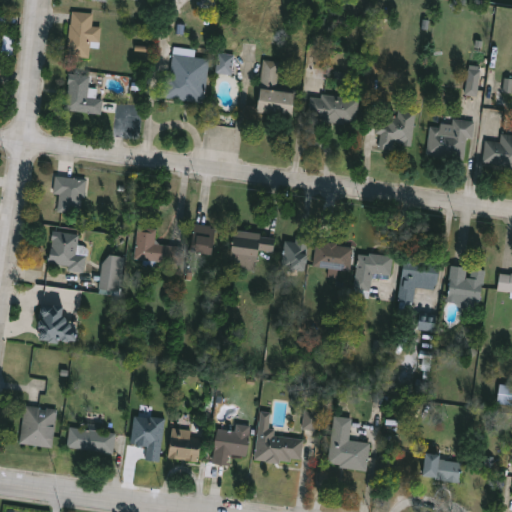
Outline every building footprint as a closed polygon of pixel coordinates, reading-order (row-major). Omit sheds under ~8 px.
[(216,9),(216,0),(200,0),(201,8),(216,9)] [(93,12),(92,25),(101,26),(99,47),(90,47),(89,58),(68,56),(70,11),(93,12)] [(11,36),(11,54),(3,54),(3,36),(11,36)] [(168,99),(172,48),(195,50),(194,56),(208,58),(205,102),(168,99)] [(229,57),(229,72),(219,72),(219,57),(229,57)] [(262,59),(280,61),(277,89),(295,91),(293,116),(257,113),(262,59)] [(465,94),(469,64),(481,66),(477,96),(465,94)] [(89,98),(102,98),(102,112),(67,112),(68,74),(89,75),(89,98)] [(511,93),(503,93),(505,78),(511,78),(511,93)] [(356,125),(307,119),(310,93),(358,98),(356,125)] [(415,110),(412,146),(396,144),(396,151),(377,149),(379,120),(396,121),(397,109),(415,110)] [(427,156),(430,124),(452,126),(452,119),(472,121),(468,160),(427,156)] [(485,140),(500,142),(501,133),(511,134),(511,167),(483,163),(485,140)] [(60,195),(53,194),(55,175),(86,179),(82,214),(58,211),(60,195)] [(192,253),(193,224),(214,225),(213,254),(192,253)] [(156,227),(155,243),(182,246),(180,264),(134,259),(138,225),(156,227)] [(79,232),(77,245),(88,247),(84,271),(48,265),(54,228),(79,232)] [(229,268),(233,231),(275,235),(274,252),(259,250),(257,271),(229,268)] [(309,269),(284,269),(284,239),(309,239),(309,269)] [(314,266),(317,241),(353,245),(350,270),(314,266)] [(393,255),(390,278),(372,276),(370,290),(355,288),(360,251),(393,255)] [(101,289),(104,255),(124,257),(120,291),(101,289)] [(436,289),(415,286),(413,304),(400,302),(405,258),(439,262),(436,289)] [(485,269),(481,301),(448,297),(452,265),(485,269)] [(511,296),(497,295),(499,272),(511,273),(511,296)] [(41,304),(65,304),(65,321),(76,321),(76,341),(40,341),(41,304)] [(435,332),(437,315),(420,313),(418,330),(435,332)] [(511,405),(499,405),(499,386),(511,386),(511,405)] [(52,446),(20,443),(24,405),(57,408),(52,446)] [(303,411),(303,430),(318,430),(319,411),(303,411)] [(268,432),(303,435),(301,463),(256,459),(260,412),(270,412),(268,432)] [(146,460),(160,462),(165,419),(135,415),(131,445),(147,447),(146,460)] [(334,416),(352,417),(350,440),(370,442),(367,470),(329,465),(334,416)] [(251,425),(247,456),(231,454),(230,464),(214,463),(217,429),(235,430),(235,423),(251,425)] [(113,453),(67,446),(70,426),(116,433),(113,453)] [(203,432),(200,461),(169,458),(171,429),(203,432)] [(461,461),(460,479),(424,476),(426,452),(441,453),(441,459),(461,461)]
